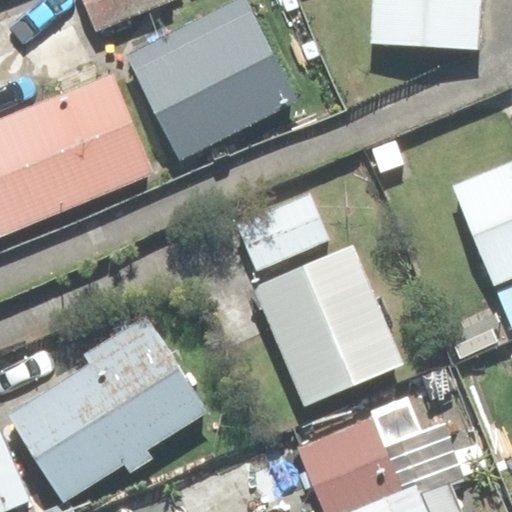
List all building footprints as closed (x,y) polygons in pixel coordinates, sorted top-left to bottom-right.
[(171,0),(79,0),(96,38),(174,4),(171,0)] [(370,0),(368,47),(475,53),(478,0),(370,0)] [(125,59),(177,165),(293,108),(241,2),(125,59)] [(108,81),(0,123),(0,236),(147,179),(108,81)] [(511,164),(450,189),(493,293),(511,285),(511,164)] [(254,278),(332,242),(307,189),(229,225),(254,278)] [(352,251),(250,294),(303,416),(404,373),(352,251)] [(5,423),(61,508),(120,470),(126,480),(152,463),(146,454),(203,417),(140,320),(79,359),(86,370),(5,423)] [(426,511),(417,489),(403,495),(371,418),(294,450),(319,511),(426,511)] [(2,429),(0,429),(0,511),(15,511),(33,506),(2,429)]
